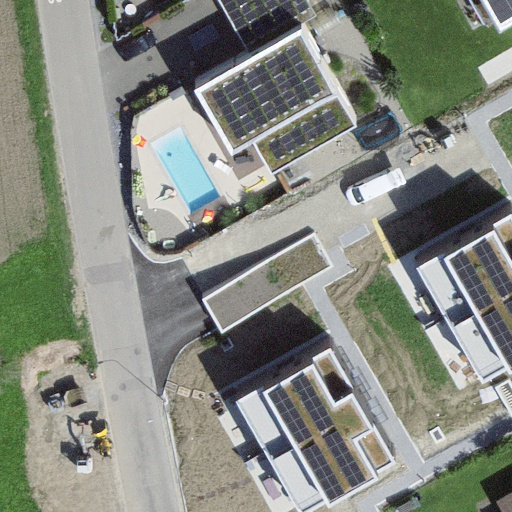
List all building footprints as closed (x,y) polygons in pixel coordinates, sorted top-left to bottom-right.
[(320,7),(315,0),(225,0),(248,40),(196,70),(234,134),(254,122),(273,155),(361,104),(308,14),(320,7)] [(511,0),(495,0),(501,11),(511,4),(511,0)] [(511,116),(344,212),(331,189),(292,211),(306,234),(357,325),(401,402),(511,339),(511,116)] [(357,325),(306,234),(187,302),(239,392),(357,325)] [(511,511),(511,485),(498,494),(508,511),(511,511)]
